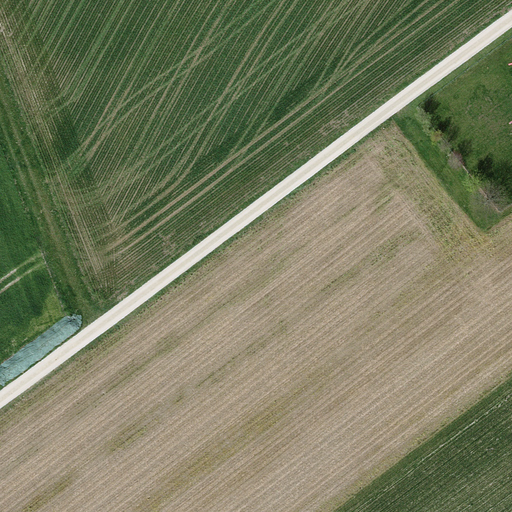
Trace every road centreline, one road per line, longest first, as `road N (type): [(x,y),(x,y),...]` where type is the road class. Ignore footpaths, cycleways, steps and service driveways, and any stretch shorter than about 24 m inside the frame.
road 1 (unclassified): [(511,19),(0,397)]
road 2 (track): [(89,330),(0,94)]
